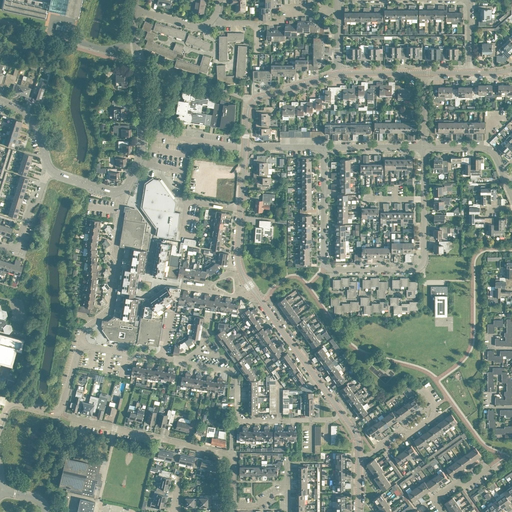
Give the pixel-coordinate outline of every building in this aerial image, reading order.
[(40,0),(3,0),(2,8),(1,10),(46,19),(48,13),(48,10),(48,9),(49,2),(40,0)] [(60,14),(77,18),(81,0),(49,0),(49,2),(48,9),(48,10),(60,12),(60,14)] [(204,14),(205,0),(191,0),(191,1),(195,2),(194,12),(204,14)] [(245,0),(230,0),(231,4),(236,4),(236,11),(245,11),(245,0)] [(480,12),(480,14),(492,14),(492,10),(492,6),(479,6),(479,12),(480,12)] [(492,18),(492,14),(480,14),(480,16),(479,17),(479,22),(492,22),(493,18),(492,18)] [(142,29),(148,31),(150,32),(153,25),(145,21),(142,29)] [(161,33),(164,25),(156,22),(153,30),(161,33)] [(169,35),(171,27),(164,25),(161,33),(169,35)] [(177,37),(179,29),(171,27),(169,35),(177,37)] [(187,32),(179,29),(177,37),(184,40),(187,32)] [(153,42),(156,35),(150,32),(148,31),(145,39),(148,40),(153,42)] [(236,41),(236,33),(228,33),(228,36),(228,41),(236,41)] [(244,33),(236,33),(236,41),(244,42),(244,33)] [(193,45),(196,37),(189,34),(186,42),(193,45)] [(324,44),(324,35),(318,35),(318,38),(314,38),(314,44),(324,44)] [(228,36),(219,36),(219,44),(228,44),(228,41),(228,36)] [(201,48),(204,40),(196,37),(193,45),(201,48)] [(152,51),(155,43),(153,42),(148,40),(145,48),(152,51)] [(211,43),(204,40),(201,48),(208,51),(211,43)] [(159,54),(163,46),(155,43),(152,51),(159,54)] [(176,43),(173,51),(178,53),(181,54),(184,47),(176,43)] [(511,51),(511,48),(506,43),(499,50),(503,54),(506,57),(508,59),(511,54),(511,51),(511,52),(511,51)] [(228,52),(228,44),(219,44),(219,52),(228,52)] [(395,57),(395,48),(395,47),(389,47),(389,45),(388,44),(385,44),(386,59),(391,59),(391,57),(395,57)] [(247,46),(238,45),(238,54),(246,54),(247,46)] [(443,60),(443,48),(443,45),(439,45),(439,49),(434,49),(434,58),(438,58),(438,60),(443,60)] [(452,49),(452,58),(456,58),(456,60),(462,60),(462,45),(457,45),(457,48),(452,48),(452,49)] [(167,57),(170,49),(163,46),(159,54),(167,57)] [(355,58),(355,49),(355,48),(350,48),(350,46),(346,46),(346,60),(352,60),(352,58),(355,58)] [(373,59),(373,49),(368,49),(368,46),(365,46),(365,48),(365,60),(370,60),(370,59),(373,59)] [(434,58),(434,49),(434,48),(428,48),(428,46),(425,46),(425,60),(431,60),(431,58),(434,58)] [(404,59),(404,47),(401,47),(401,48),(395,48),(395,57),(398,57),(398,59),(404,59)] [(413,57),(413,48),(407,48),(407,47),(404,47),(404,59),(409,59),(409,57),(413,57)] [(413,48),(413,57),(416,57),(416,59),(422,59),(422,47),(419,47),(413,47),(413,48)] [(365,60),(365,48),(362,48),(362,49),(355,49),(355,58),(359,58),(359,60),(365,60)] [(383,60),(383,49),(380,49),(380,48),(374,48),(374,49),(373,49),(373,59),(377,59),(377,60),(383,60)] [(452,58),(452,49),(446,49),(446,48),(443,48),(443,60),(449,60),(449,58),(452,58)] [(174,60),(178,53),(173,51),(170,49),(167,57),(174,60)] [(228,61),(228,52),(219,52),(219,60),(228,61)] [(246,62),(246,54),(238,54),(237,62),(246,62)] [(203,55),(201,63),(209,65),(211,58),(203,55)] [(311,70),(311,64),(308,64),(308,60),(304,60),(304,57),(302,57),(302,70),(311,70)] [(182,69),(185,61),(177,59),(175,67),(182,69)] [(190,72),(193,63),(185,61),(182,69),(190,72)] [(245,70),(246,62),(237,62),(237,70),(245,70)] [(200,66),(193,63),(190,72),(198,74),(199,71),(200,66)] [(207,73),(209,65),(201,63),(200,66),(199,71),(207,73)] [(217,65),(217,73),(226,73),(225,65),(217,65)] [(14,84),(19,70),(15,69),(13,75),(7,73),(6,76),(4,84),(9,86),(10,83),(14,84)] [(118,78),(118,86),(118,89),(122,89),(122,90),(127,90),(127,79),(125,79),(125,71),(113,71),(113,69),(106,69),(106,75),(108,75),(108,78),(118,78)] [(244,78),(245,70),(237,70),(236,78),(244,78)] [(226,76),(226,73),(217,73),(218,82),(226,81),(226,76)] [(234,76),(226,76),(226,81),(226,84),(234,84),(234,76)] [(31,97),(33,90),(27,88),(29,82),(30,82),(31,78),(27,77),(26,81),(21,95),(26,96),(25,99),(30,101),(31,97)] [(21,95),(26,81),(22,79),(20,85),(14,84),(11,95),(16,96),(17,93),(21,95)] [(41,100),(47,81),(43,80),(40,88),(34,86),(33,90),(31,97),(41,100)] [(368,82),(367,82),(361,82),(361,85),(358,85),(358,96),(364,96),(364,98),(368,98),(368,88),(368,82)] [(383,85),(383,82),(377,82),(377,85),(377,95),(380,95),(380,96),(386,96),(386,85),(383,85)] [(395,82),(394,82),(389,82),(389,85),(386,85),(386,96),(392,96),(392,95),(395,95),(395,85),(395,82)] [(346,85),(344,85),(340,85),(340,87),(337,87),(337,94),(340,94),(340,98),(343,98),(343,99),(349,99),(349,89),(346,89),(346,85)] [(358,96),(358,85),(352,85),(352,89),(349,89),(349,99),(355,99),(355,98),(358,98),(358,96)] [(377,95),(377,85),(370,85),(370,88),(368,88),(368,98),(368,99),(374,99),(374,98),(377,98),(377,95)] [(401,85),(395,85),(395,95),(395,98),(398,98),(398,99),(404,99),(404,89),(401,89),(401,85)] [(413,98),(413,85),(407,85),(407,89),(404,89),(404,99),(410,99),(410,98),(413,98)] [(485,95),(485,85),(480,85),(480,86),(478,86),(478,89),(475,89),(475,91),(475,97),(482,97),(482,95),(485,95)] [(492,89),(492,86),(491,86),(491,85),(485,85),(485,95),(489,95),(489,97),(495,97),(495,89),(492,89)] [(505,95),(505,85),(500,85),(500,86),(498,86),(498,89),(495,89),(495,97),(502,97),(502,95),(505,95)] [(337,94),(337,87),(328,87),(328,91),(325,91),(325,96),(325,101),(331,101),(331,103),(334,103),(334,94),(337,94)] [(445,99),(445,87),(440,87),(440,88),(438,88),(438,91),(435,91),(435,92),(433,92),(433,101),(435,101),(436,100),(438,102),(440,100),(444,100),(445,99)] [(452,91),(452,88),(451,88),(451,87),(445,87),(445,99),(455,99),(455,91),(452,91)] [(465,97),(465,87),(460,87),(460,88),(458,88),(458,91),(455,91),(455,99),(455,106),(458,106),(460,104),(460,101),(460,99),(462,99),(462,97),(465,97)] [(473,91),(473,88),(471,88),(471,87),(465,87),(465,97),(469,97),(469,99),(475,99),(475,97),(475,91),(473,91)] [(205,125),(207,114),(197,112),(199,105),(200,105),(201,105),(202,105),(204,105),(205,105),(206,105),(208,105),(207,107),(214,108),(216,98),(199,93),(199,94),(192,93),(192,92),(190,90),(189,90),(188,90),(187,90),(186,90),(185,91),(184,91),(184,92),(183,92),(183,93),(183,94),(183,95),(183,96),(183,97),(184,98),(185,99),(186,99),(186,100),(186,101),(179,100),(177,113),(180,114),(179,117),(177,117),(177,120),(185,122),(185,123),(188,124),(189,122),(191,122),(191,123),(205,125)] [(325,108),(325,101),(325,96),(319,96),(319,99),(316,99),(316,109),(322,109),(322,108),(325,108)] [(224,101),(221,100),(216,98),(214,108),(213,115),(207,114),(205,125),(213,126),(212,127),(216,127),(220,127),(224,101)] [(316,109),(316,99),(310,99),(310,102),(307,102),(307,113),(313,113),(313,111),(316,111),(316,109)] [(128,113),(128,104),(126,104),(126,100),(113,100),(113,105),(115,105),(115,119),(125,119),(125,113),(128,113)] [(235,124),(236,104),(230,104),(229,104),(229,102),(224,101),(220,127),(225,128),(225,129),(229,129),(234,130),(235,124)] [(283,116),(289,116),(289,105),(286,105),(286,102),(280,102),(280,115),(283,115),(283,116)] [(298,102),(292,102),(292,105),(289,105),(289,116),(295,116),(295,115),(298,115),(298,105),(298,102)] [(307,113),(307,102),(301,102),(301,105),(298,105),(298,115),(298,116),(304,116),(304,115),(307,115),(307,113)] [(273,110),(273,107),(264,107),(264,110),(256,110),(256,116),(259,116),(259,119),(272,119),(272,113),(273,110)] [(20,127),(22,122),(8,117),(7,119),(10,120),(9,123),(20,127)] [(272,125),(272,119),(259,119),(259,122),(256,122),(256,128),(259,128),(270,128),(270,125),(272,125)] [(444,134),(444,120),(435,120),(435,134),(444,134)] [(19,132),(20,127),(9,123),(8,126),(5,125),(4,128),(19,132)] [(132,132),(132,129),(128,129),(128,125),(114,125),(114,130),(116,131),(119,131),(119,136),(126,136),(126,137),(127,137),(127,136),(131,136),(131,132),(132,132)] [(17,137),(19,132),(4,128),(4,130),(9,131),(8,135),(17,137)] [(272,128),(270,128),(259,128),(259,131),(256,131),(256,137),(263,137),(263,140),(269,140),(269,137),(270,137),(270,134),(272,134),(272,128)] [(17,137),(8,135),(6,134),(4,139),(7,140),(23,145),(24,142),(22,141),(21,142),(16,140),(17,137)] [(511,151),(511,144),(506,139),(503,142),(511,151)] [(22,148),(23,145),(7,140),(5,145),(14,148),(15,145),(20,146),(20,147),(22,148)] [(132,148),(132,145),(129,145),(129,141),(119,141),(119,145),(120,145),(120,147),(122,147),(122,152),(126,152),(126,153),(127,153),(127,152),(131,152),(131,148),(132,148)] [(509,155),(511,151),(503,142),(497,148),(503,154),(505,152),(509,155)] [(124,158),(124,155),(115,155),(115,166),(120,166),(122,166),(125,166),(125,162),(126,162),(126,158),(124,158)] [(254,165),(257,165),(257,168),(268,168),(270,168),(268,168),(268,162),(267,162),(267,159),(270,157),(270,156),(257,156),(257,159),(254,159),(254,165)] [(307,160),(307,158),(298,158),(298,166),(311,166),(313,166),(313,163),(311,163),(311,160),(307,160)] [(448,172),(448,170),(448,161),(443,160),(439,160),(439,158),(435,158),(435,160),(434,160),(434,169),(439,169),(439,172),(448,172)] [(462,164),(462,158),(451,158),(451,161),(448,161),(448,170),(451,170),(451,163),(457,163),(457,167),(462,167),(462,164)] [(471,164),(468,164),(465,164),(466,170),(463,170),(463,175),(471,175),(471,169),(471,164)] [(120,176),(120,172),(117,172),(117,168),(108,168),(108,174),(104,174),(104,175),(104,180),(110,180),(111,180),(114,180),(115,180),(119,180),(119,176),(120,176)] [(268,174),(268,168),(257,168),(257,171),(254,171),(254,178),(260,178),(271,178),(273,178),(273,177),(272,177),(272,174),(270,174),(268,174)] [(481,177),(481,169),(476,169),(471,169),(471,175),(474,175),(474,176),(476,177),(477,177),(481,177)] [(216,175),(217,173),(213,173),(212,180),(210,180),(210,183),(216,184),(216,182),(219,182),(219,183),(222,183),(224,183),(225,175),(223,175),(219,174),(219,175),(216,175)] [(271,183),(271,178),(260,178),(260,180),(257,180),(257,187),(261,187),(261,190),(270,190),(270,183),(273,183),(271,183)] [(176,203),(160,180),(154,179),(153,179),(154,179),(147,184),(143,207),(157,227),(159,227),(157,236),(176,239),(180,213),(175,212),(176,203)] [(26,189),(27,184),(17,181),(16,183),(18,183),(17,186),(26,189)] [(452,183),(443,183),(443,187),(434,187),(434,195),(443,195),(443,194),(447,194),(447,187),(452,187),(452,183)] [(23,198),(24,193),(14,190),(13,193),(15,193),(14,196),(23,198)] [(270,209),(270,205),(272,205),(272,198),(274,198),(274,194),(263,193),(263,197),(265,197),(264,202),(263,202),(263,201),(257,200),(256,212),(262,212),(263,209),(270,209)] [(486,204),(486,198),(486,194),(481,194),(481,200),(477,200),(476,204),(480,204),(486,204)] [(442,201),(434,201),(434,208),(444,208),(444,204),(450,204),(450,198),(442,198),(442,201)] [(20,208),(21,203),(11,200),(10,202),(12,203),(11,205),(20,208)] [(311,207),(311,204),(303,204),(299,204),(299,206),(303,206),(303,209),(301,209),(301,212),(307,212),(307,209),(313,209),(313,207),(311,207)] [(480,210),(480,207),(480,204),(476,204),(474,204),(474,205),(469,205),(469,213),(474,213),(480,213),(480,210)] [(126,209),(125,211),(124,219),(127,220),(127,223),(124,222),(120,246),(125,247),(114,317),(108,321),(102,320),(101,326),(110,338),(116,339),(118,328),(117,328),(118,323),(129,325),(130,322),(133,323),(134,320),(135,320),(136,315),(137,315),(137,310),(139,298),(134,297),(138,271),(143,272),(150,235),(144,234),(146,223),(141,222),(142,216),(138,211),(129,209),(126,209)] [(16,218),(18,213),(8,210),(7,212),(9,213),(8,215),(16,218)] [(307,215),(307,212),(301,212),(301,218),(299,218),(299,220),(299,221),(311,221),(313,221),(313,218),(311,218),(311,215),(307,215)] [(445,215),(434,215),(434,223),(445,223),(445,215)] [(485,224),(485,218),(474,218),(474,223),(475,223),(475,227),(485,227),(485,224)] [(101,221),(91,219),(87,219),(87,221),(86,224),(87,224),(86,226),(90,227),(100,228),(101,221)] [(255,227),(254,241),(262,242),(263,235),(272,235),(273,227),(270,226),(271,221),(262,221),(262,228),(255,227)] [(99,235),(100,228),(90,227),(89,234),(99,235)] [(450,233),(450,227),(440,227),(440,230),(434,230),(434,237),(436,237),(436,238),(437,238),(437,237),(442,237),(442,233),(450,233)] [(222,234),(213,233),(210,232),(209,238),(212,238),(227,240),(227,239),(226,237),(222,237),(222,234)] [(98,243),(99,235),(89,234),(88,241),(98,243)] [(182,256),(171,254),(173,244),(178,245),(178,242),(164,239),(163,242),(156,241),(153,262),(175,266),(180,267),(182,256)] [(97,250),(98,243),(88,241),(87,244),(84,244),(83,248),(84,248),(97,250)] [(450,248),(450,247),(450,241),(441,241),(441,245),(434,245),(434,253),(437,253),(438,253),(443,253),(443,248),(450,248)] [(220,245),(211,243),(209,243),(208,244),(208,247),(208,248),(225,251),(225,249),(224,248),(220,247),(220,245)] [(176,253),(178,245),(173,244),(171,254),(182,256),(182,253),(179,253),(176,253)] [(98,250),(97,250),(84,248),(83,255),(88,256),(97,257),(98,250)] [(345,255),(345,252),(336,252),(336,258),(336,261),(341,261),(341,258),(349,258),(349,255),(345,255)] [(98,257),(97,257),(88,256),(87,263),(88,263),(97,264),(98,257)] [(309,261),(309,259),(301,259),(301,258),(299,258),(299,264),(296,264),(296,267),(305,267),(305,264),(311,264),(311,261),(309,261)] [(14,274),(18,260),(15,259),(14,264),(11,263),(8,272),(14,274)] [(20,275),(22,267),(19,266),(21,261),(18,260),(14,274),(20,275)] [(8,272),(11,263),(6,261),(1,275),(4,276),(6,271),(8,272)] [(173,277),(175,266),(153,262),(151,273),(173,277)] [(219,268),(224,264),(212,262),(210,264),(215,271),(220,268),(219,268)] [(98,264),(97,264),(88,263),(87,270),(88,270),(97,272),(98,264)] [(211,275),(215,271),(210,264),(208,265),(206,278),(211,274),(211,275)] [(98,272),(97,272),(88,270),(87,277),(89,278),(89,277),(97,279),(98,272)] [(99,279),(97,279),(89,277),(89,278),(87,285),(97,286),(99,279)] [(341,278),(341,280),(341,286),(349,286),(349,281),(350,281),(349,278),(341,278)] [(379,281),(379,278),(371,278),(371,280),(371,286),(379,286),(379,281)] [(408,281),(409,281),(409,278),(400,278),(400,280),(401,280),(400,286),(401,286),(408,286),(408,281)] [(341,280),(333,280),(333,288),(341,288),(341,286),(341,280)] [(371,280),(363,280),(363,288),(371,288),(371,286),(371,280)] [(401,280),(400,280),(392,280),(392,288),(401,288),(401,286),(400,286),(401,280)] [(358,282),(350,281),(349,281),(349,286),(349,289),(349,290),(356,290),(358,290),(358,282)] [(387,290),(387,281),(379,281),(379,286),(379,289),(379,290),(385,290),(387,290)] [(417,290),(417,282),(409,281),(408,281),(408,286),(408,289),(408,290),(415,290),(417,290)] [(96,293),(97,286),(87,285),(86,292),(96,293)] [(448,286),(431,286),(431,309),(435,309),(435,317),(448,317),(448,286)] [(178,305),(180,295),(181,290),(167,287),(159,293),(156,289),(154,291),(157,295),(149,300),(144,299),(140,326),(139,326),(138,326),(137,326),(137,327),(136,327),(135,327),(135,328),(134,329),(134,330),(127,329),(126,329),(124,341),(127,342),(129,342),(129,341),(131,341),(131,343),(138,344),(139,343),(140,343),(140,341),(143,341),(146,341),(145,344),(159,346),(165,310),(171,305),(178,307),(178,305)] [(501,292),(501,287),(496,287),(496,290),(493,290),(493,297),(501,297),(501,292)] [(356,298),(356,290),(349,290),(349,289),(347,289),(347,298),(356,298)] [(385,298),(385,290),(379,290),(379,289),(377,289),(377,298),(385,298)] [(415,298),(415,290),(408,290),(408,289),(407,289),(406,298),(415,298)] [(95,301),(96,293),(86,292),(85,299),(95,301)] [(511,298),(511,292),(501,292),(501,297),(506,297),(506,304),(511,304),(511,298)] [(281,308),(292,299),(291,297),(287,300),(285,298),(278,303),(281,308)] [(331,306),(334,306),(334,305),(340,305),(340,297),(331,297),(331,306)] [(369,297),(361,297),(361,306),(364,306),(364,305),(369,305),(369,297)] [(399,297),(390,297),(390,306),(394,306),(394,305),(399,305),(399,297)] [(94,307),(95,301),(85,299),(84,306),(85,306),(88,307),(91,307),(90,313),(93,314),(97,312),(97,308),(94,307)] [(239,312),(245,308),(243,305),(246,302),(245,300),(241,299),(240,305),(233,304),(232,313),(231,315),(237,316),(238,314),(238,312),(239,312)] [(284,312),(292,307),(290,304),(294,301),(292,299),(281,308),(284,312)] [(359,302),(350,302),(350,303),(351,303),(351,310),(359,310),(359,302)] [(388,302),(380,302),(380,303),(380,310),(388,310),(388,302)] [(418,310),(418,302),(410,302),(410,303),(410,310),(418,310)] [(351,303),(350,303),(342,303),(342,305),(343,305),(343,312),(351,312),(351,310),(351,303)] [(380,303),(372,303),(372,305),(372,312),(380,312),(380,310),(380,303)] [(410,303),(402,303),(402,305),(402,312),(410,312),(410,310),(410,303)] [(343,305),(342,305),(340,305),(334,305),(334,306),(334,314),(343,314),(343,312),(343,305)] [(372,305),(369,305),(364,305),(364,306),(364,314),(372,314),(372,312),(372,305)] [(402,305),(399,305),(394,305),(394,306),(394,314),(402,314),(402,312),(402,305)] [(288,317),(299,309),(298,307),(294,310),(292,307),(284,312),(288,317)] [(244,319),(256,310),(255,309),(254,309),(250,311),(249,309),(247,310),(245,308),(239,312),(238,312),(238,314),(241,315),(244,319)] [(291,321),(298,316),(296,314),(301,311),(299,309),(288,317),(291,321)] [(257,312),(256,310),(244,319),(247,323),(255,318),(253,316),(257,313),(257,312)] [(296,325),(306,318),(304,316),(300,319),(298,316),(291,321),(294,326),(296,325)] [(300,329),(307,324),(305,321),(309,318),(308,316),(306,318),(296,325),(300,329)] [(250,328),(263,319),(262,318),(260,317),(257,320),(255,318),(247,323),(250,328)] [(264,321),(263,319),(250,328),(254,332),(261,327),(260,324),(263,322),(264,321)] [(228,327),(228,324),(219,322),(218,328),(219,328),(218,334),(228,327)] [(303,334),(314,326),(313,324),(311,325),(309,323),(307,324),(300,329),(303,334)] [(306,338),(314,333),(312,331),(316,328),(314,326),(303,334),(306,338)] [(219,340),(227,334),(225,332),(229,329),(229,328),(228,327),(218,334),(216,335),(219,340)] [(258,338),(270,330),(269,328),(268,328),(264,331),(263,328),(255,334),(258,338)] [(271,331),(270,330),(258,338),(261,343),(269,337),(268,335),(271,332),(271,331)] [(326,331),(321,335),(310,343),(313,348),(320,343),(318,340),(328,333),(326,331)] [(310,343),(321,335),(320,333),(315,336),(314,333),(306,338),(310,343)] [(222,344),(234,335),(233,334),(232,334),(228,336),(227,334),(219,340),(222,344)] [(0,361),(10,364),(15,348),(19,349),(21,341),(0,335),(0,361)] [(225,349),(233,343),(231,341),(235,338),(235,337),(234,335),(222,344),(225,349)] [(504,346),(504,341),(499,341),(499,336),(497,336),(497,338),(495,338),(495,346),(504,346)] [(193,342),(198,339),(186,337),(183,338),(189,346),(194,343),(193,342)] [(264,347),(277,338),(275,337),(274,337),(271,339),(269,337),(261,343),(264,347)] [(189,346),(183,338),(181,340),(179,352),(180,352),(184,349),(185,349),(189,346)] [(278,340),(277,338),(264,347),(267,351),(275,346),(274,344),(277,341),(278,340)] [(228,353),(241,344),(240,343),(238,343),(235,345),(233,343),(225,349),(228,353)] [(232,357),(239,352),(241,351),(239,349),(241,347),(242,346),(241,344),(228,353),(232,357)] [(271,356),(283,347),(282,346),(281,346),(277,348),(275,346),(267,351),(271,356)] [(284,349),(283,347),(271,356),(274,361),(282,355),(280,352),(284,350),(284,349)] [(318,358),(325,352),(322,348),(315,353),(318,358)] [(235,362),(247,353),(246,352),(244,351),(241,354),(239,352),(232,357),(235,362)] [(322,362),(328,358),(329,357),(325,352),(318,358),(322,362)] [(290,358),(287,353),(277,361),(280,365),(290,358)] [(325,367),(332,362),(335,360),(331,355),(329,357),(328,358),(322,362),(325,367)] [(239,368),(251,359),(251,358),(249,358),(246,361),(244,358),(236,363),(239,368)] [(294,362),(290,358),(280,365),(284,369),(286,368),(294,362)] [(242,373),(250,367),(249,365),(252,362),(253,361),(251,359),(239,368),(242,373)] [(354,359),(343,364),(345,368),(355,363),(354,359)] [(297,367),(294,362),(286,368),(289,372),(297,367)] [(328,371),(335,366),(332,362),(325,367),(328,371)] [(332,376),(339,371),(342,369),(338,364),(335,366),(328,371),(332,376)] [(380,371),(389,378),(395,371),(397,369),(393,366),(389,371),(384,367),(380,371)] [(246,377),(258,368),(257,367),(256,367),(252,369),(250,367),(242,373),(246,377)] [(300,371),(297,367),(289,372),(292,377),(300,371)] [(259,370),(258,368),(246,377),(249,381),(257,381),(257,376),(255,374),(259,371),(259,370)] [(303,375),(300,371),(292,377),(295,381),(303,375)] [(335,381),(342,375),(339,371),(332,376),(335,381)] [(186,387),(189,372),(187,372),(186,373),(185,377),(182,377),(182,378),(179,377),(177,390),(180,390),(181,386),(186,387)] [(306,380),(303,375),(295,381),(301,388),(306,385),(304,382),(306,380)] [(338,385),(345,380),(346,382),(348,380),(347,379),(345,380),(342,375),(335,381),(338,385)] [(313,393),(313,389),(311,387),(309,389),(307,387),(306,385),(301,388),(302,391),(298,391),(298,393),(304,393),(304,398),(313,398),(313,393)] [(344,395),(355,387),(354,385),(350,388),(348,385),(340,390),(344,395)] [(347,399),(354,394),(352,392),(357,389),(355,387),(344,395),(347,399)] [(71,403),(70,407),(73,408),(73,411),(77,412),(79,406),(81,400),(81,398),(82,398),(83,392),(77,390),(76,397),(77,397),(76,403),(75,403),(71,402),(71,403)] [(350,404),(362,396),(363,395),(361,393),(359,395),(357,392),(354,394),(347,399),(350,404)] [(102,419),(107,399),(109,400),(110,397),(101,395),(100,397),(99,397),(98,402),(102,403),(101,409),(99,408),(97,417),(102,419)] [(354,409),(361,403),(359,401),(363,398),(362,396),(350,404),(354,409)] [(511,405),(511,396),(506,396),(506,399),(503,399),(503,405),(511,405)] [(120,409),(123,398),(119,397),(117,404),(110,402),(107,413),(114,415),(115,408),(116,408),(120,409)] [(81,400),(79,406),(82,406),(81,412),(82,412),(82,413),(85,414),(85,413),(86,414),(89,403),(84,401),(84,398),(82,398),(81,398),(81,400)] [(414,398),(410,401),(416,409),(420,406),(414,398)] [(89,403),(86,414),(88,414),(87,415),(91,416),(91,415),(92,415),(94,409),(97,410),(97,409),(98,402),(90,400),(89,403)] [(411,412),(416,409),(410,401),(406,404),(411,412)] [(357,413),(368,405),(367,403),(363,406),(361,403),(354,409),(357,413)] [(159,405),(154,404),(152,411),(150,411),(147,423),(149,423),(149,424),(152,425),(153,424),(154,424),(156,417),(157,418),(159,405)] [(360,418),(368,413),(366,410),(370,407),(371,406),(370,404),(368,405),(357,413),(360,418)] [(407,415),(411,412),(406,404),(402,407),(407,415)] [(136,420),(139,406),(136,406),(135,410),(131,409),(129,418),(136,420)] [(139,406),(136,420),(142,421),(145,410),(141,409),(142,407),(139,406)] [(403,418),(407,415),(402,407),(398,410),(403,418)] [(167,415),(161,414),(158,425),(165,427),(167,419),(170,419),(172,413),(172,411),(168,410),(167,415)] [(399,421),(403,418),(398,410),(393,413),(398,419),(399,421)] [(494,410),(488,410),(484,410),(484,413),(488,413),(488,419),(489,419),(494,419),(494,410)] [(394,422),(398,419),(393,413),(392,412),(388,414),(394,422)] [(390,425),(394,422),(388,414),(384,417),(390,425)] [(457,422),(452,414),(447,417),(453,425),(457,422)] [(385,428),(390,425),(384,417),(380,420),(385,428)] [(453,425),(447,417),(443,420),(449,428),(453,425)] [(176,429),(188,432),(189,428),(193,429),(196,419),(191,418),(191,420),(182,418),(181,418),(179,419),(179,420),(179,421),(178,421),(176,429)] [(381,431),(385,428),(380,420),(376,423),(381,431)] [(449,428),(443,420),(439,423),(445,431),(449,428)] [(377,434),(381,431),(376,423),(371,426),(377,434)] [(445,431),(439,423),(435,426),(441,434),(445,431)] [(205,429),(204,429),(205,429),(205,428),(205,427),(205,426),(204,426),(203,426),(203,427),(202,427),(202,428),(202,429),(197,427),(196,433),(203,435),(206,436),(207,430),(205,429)] [(219,435),(218,435),(214,435),(215,432),(214,432),(214,427),(208,426),(206,436),(210,436),(208,442),(212,443),(211,444),(217,445),(219,435)] [(245,441),(245,426),(244,426),(243,427),(243,431),(240,431),(240,435),(237,435),(237,442),(240,442),(240,441),(245,441)] [(378,436),(377,434),(371,426),(364,432),(368,438),(372,435),(373,437),(375,436),(379,441),(381,439),(378,436)] [(441,434),(435,426),(431,429),(436,437),(441,434)] [(436,437),(431,429),(427,432),(432,440),(436,437)] [(217,445),(226,447),(226,431),(225,431),(225,432),(220,430),(219,430),(218,435),(219,435),(217,445)] [(432,440),(427,432),(423,435),(428,443),(432,440)] [(428,443),(423,435),(418,438),(424,446),(428,443)] [(424,446),(418,438),(414,441),(418,446),(420,449),(424,446)] [(417,453),(412,446),(411,445),(407,448),(413,456),(417,453)] [(476,447),(471,451),(477,458),(481,455),(476,447)] [(413,456),(407,448),(403,451),(408,459),(413,456)] [(165,459),(167,450),(163,449),(162,450),(159,450),(159,451),(156,450),(155,452),(154,457),(158,458),(158,457),(165,459)] [(176,461),(178,453),(174,452),(174,453),(171,452),(171,451),(167,450),(165,459),(176,461)] [(408,459),(403,451),(399,454),(404,462),(408,459)] [(473,462),(477,458),(471,451),(467,454),(473,462)] [(186,464),(188,456),(184,455),(184,456),(181,455),(181,454),(178,453),(176,461),(175,463),(179,463),(179,462),(186,464)] [(404,462),(399,454),(394,457),(400,465),(404,462)] [(469,464),(473,462),(467,454),(463,456),(469,464)] [(102,462),(74,455),(73,459),(65,457),(59,485),(67,487),(66,491),(94,498),(94,495),(93,495),(95,486),(101,487),(102,484),(99,484),(99,482),(100,482),(99,482),(101,474),(98,473),(100,464),(102,465),(102,462)] [(197,466),(199,458),(195,457),(195,458),(192,457),(192,456),(188,456),(186,464),(193,465),(193,467),(197,468),(197,466)] [(465,467),(469,464),(463,456),(459,460),(465,467)] [(208,469),(210,461),(206,460),(205,461),(202,460),(203,459),(199,458),(197,466),(208,469)] [(370,469),(378,463),(375,459),(367,464),(370,469)] [(460,470),(465,467),(459,460),(455,463),(460,470)] [(218,471),(220,465),(217,464),(217,463),(214,463),(214,462),(210,461),(208,469),(218,471)] [(278,476),(278,469),(280,469),(280,465),(283,465),(283,461),(278,461),(278,464),(273,464),(273,476),(278,476)] [(373,473),(381,467),(378,463),(370,469),(373,473)] [(456,473),(460,470),(455,463),(451,465),(456,473)] [(452,476),(456,473),(451,465),(446,468),(452,476)] [(376,477),(382,472),(384,471),(381,467),(373,473),(376,477)] [(169,478),(171,472),(160,469),(159,475),(160,477),(162,477),(161,482),(171,485),(171,481),(171,479),(169,478)] [(442,471),(438,474),(444,482),(448,479),(442,471)] [(377,482),(385,476),(382,472),(376,477),(374,478),(377,482)] [(440,485),(444,482),(438,474),(434,477),(440,485)] [(380,486),(388,481),(385,476),(377,482),(380,486)] [(435,488),(440,485),(434,477),(430,480),(435,488)] [(431,491),(435,488),(430,480),(426,483),(430,490),(431,491)] [(383,491),(391,485),(388,481),(380,486),(383,491)] [(170,488),(171,485),(161,482),(160,485),(158,485),(157,490),(163,492),(163,489),(169,490),(169,488),(170,488)] [(430,490),(426,483),(424,482),(421,485),(426,493),(430,490)] [(475,491),(478,495),(487,488),(484,484),(475,491)] [(422,496),(426,493),(421,485),(416,488),(422,496)] [(418,499),(422,496),(416,488),(412,491),(418,499)] [(167,502),(167,499),(167,498),(167,496),(162,495),(163,492),(157,490),(155,490),(154,496),(155,496),(155,499),(167,502)] [(414,502),(418,499),(412,491),(408,494),(414,502)] [(377,504),(385,498),(381,494),(374,500),(377,504)] [(509,504),(511,502),(509,500),(505,494),(501,497),(507,505),(510,510),(511,509),(509,504)] [(211,506),(211,495),(205,495),(205,498),(200,498),(200,506),(201,506),(201,507),(201,508),(203,508),(204,507),(204,506),(211,506)] [(507,505),(501,497),(500,496),(496,499),(497,500),(502,508),(504,507),(508,511),(510,510),(507,505)] [(225,497),(220,497),(218,497),(218,498),(212,498),(212,503),(214,503),(214,506),(215,506),(215,507),(215,508),(217,508),(218,507),(218,506),(225,506),(225,497)] [(448,507),(456,501),(453,497),(445,503),(448,507)] [(197,506),(197,498),(186,498),(186,506),(187,506),(187,507),(188,508),(189,508),(190,507),(190,506),(197,506)] [(380,508),(387,502),(385,498),(377,504),(380,508)] [(92,511),(95,502),(80,499),(77,511),(76,511),(92,511)] [(166,505),(167,502),(155,499),(154,502),(151,502),(150,507),(159,509),(159,506),(165,508),(165,505),(166,505)] [(501,511),(500,510),(502,508),(497,500),(492,503),(498,511),(501,511)] [(451,511),(459,506),(456,501),(448,507),(451,511)] [(382,511),(389,508),(390,506),(387,502),(380,508),(382,511)] [(498,511),(492,503),(491,504),(488,506),(492,511),(498,511)]
